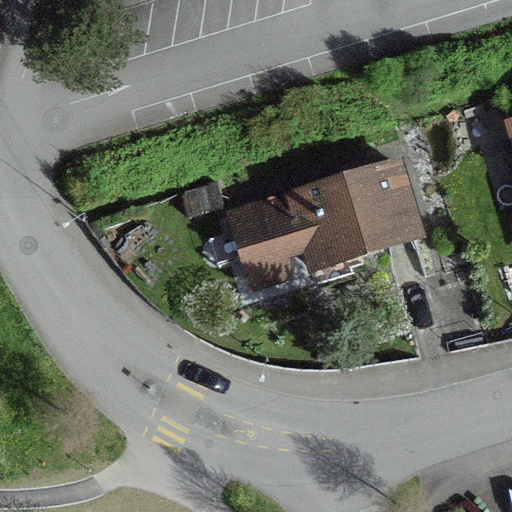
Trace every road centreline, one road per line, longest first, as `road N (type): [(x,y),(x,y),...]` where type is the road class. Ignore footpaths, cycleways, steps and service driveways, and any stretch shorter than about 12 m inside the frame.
road 1 (residential): [(300,455),(247,448),(171,418),(89,332),(0,196)]
road 2 (residential): [(300,455),(420,439),(511,409)]
